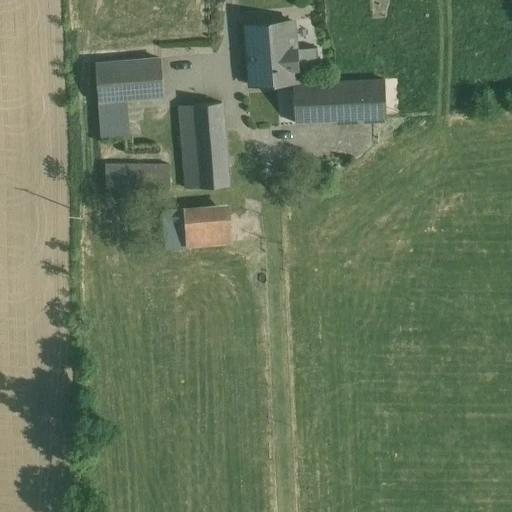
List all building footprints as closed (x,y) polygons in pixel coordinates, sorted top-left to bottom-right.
[(302,20),(247,23),(251,83),(305,80),(302,20)] [(162,58),(98,63),(101,99),(165,93),(162,58)] [(384,79),(293,83),(295,124),(386,121),(384,79)] [(98,105),(101,141),(132,138),(129,102),(98,105)] [(224,105),(180,108),(186,186),(230,183),(224,105)] [(172,163),(109,162),(108,187),(172,188),(172,163)] [(231,204),(187,207),(190,246),(233,243),(231,204)]
